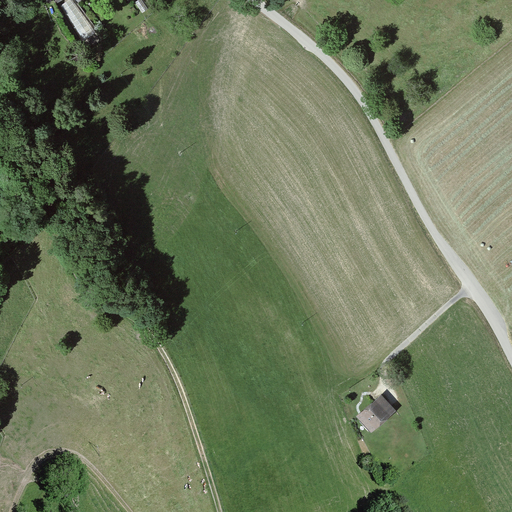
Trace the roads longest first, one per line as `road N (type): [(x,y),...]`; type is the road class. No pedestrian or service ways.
road 1 (unclassified): [(511,356),(354,89),(254,0)]
road 2 (track): [(217,511),(183,391),(152,334),(80,278),(50,190),(20,158),(0,152)]
road 3 (track): [(11,511),(31,468),(62,452),(82,458),(131,511)]
